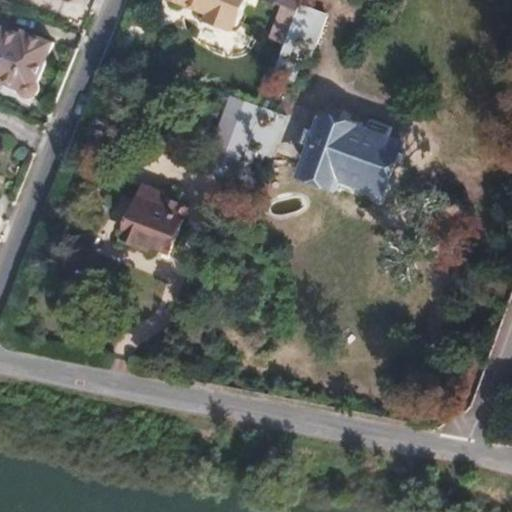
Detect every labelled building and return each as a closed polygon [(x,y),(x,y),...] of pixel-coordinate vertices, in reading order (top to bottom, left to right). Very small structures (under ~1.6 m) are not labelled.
[(244,0),(173,0),(206,13),(203,22),(227,32),(231,25),(234,27),(244,0)] [(295,11),(283,7),(271,37),(284,42),(295,11)] [(0,84),(1,85),(3,81),(20,87),(21,93),(26,97),(31,98),(35,96),(39,91),(39,87),(38,84),(36,82),(51,43),(23,31),(22,35),(0,26),(0,84)] [(246,123),(254,125),(259,110),(251,106),(246,123)] [(327,120),(307,174),(336,185),(340,176),(383,192),(400,146),(327,120)] [(241,137),(248,140),(254,125),(246,123),(241,137)] [(144,186),(121,240),(140,248),(143,242),(168,253),(186,208),(161,198),(162,194),(144,186)]
